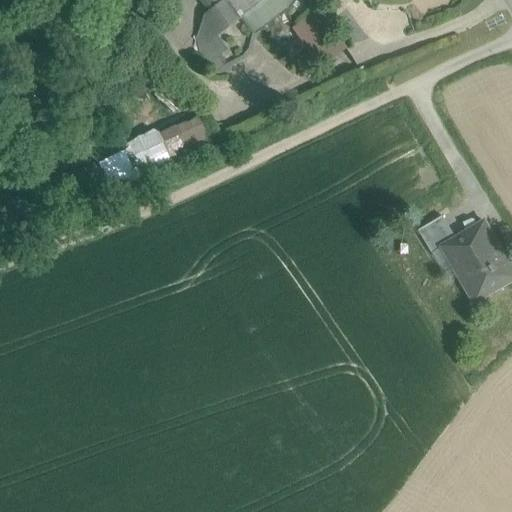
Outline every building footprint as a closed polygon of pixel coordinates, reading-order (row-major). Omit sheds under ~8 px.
[(225,0),(210,0),(214,4),(226,20),(227,19),(236,13),(225,0)] [(225,0),(236,13),(238,17),(261,0),(225,0)] [(281,0),(261,0),(238,17),(236,13),(227,19),(230,24),(242,39),(287,7),(281,0)] [(220,34),(230,24),(227,19),(226,20),(214,4),(202,12),(195,39),(197,51),(215,73),(225,64),(220,56),(231,48),(220,34)] [(327,65),(343,54),(319,20),(307,30),(317,46),(314,48),(327,65)] [(166,147),(165,155),(107,183),(114,197),(213,150),(203,129),(166,147)] [(442,217),(418,231),(432,255),(442,250),(441,248),(456,239),(442,217)] [(456,239),(441,248),(442,250),(455,272),(473,303),(469,305),(470,307),(511,282),(511,268),(485,223),(456,239)] [(442,250),(432,255),(446,277),(455,272),(442,250)]
